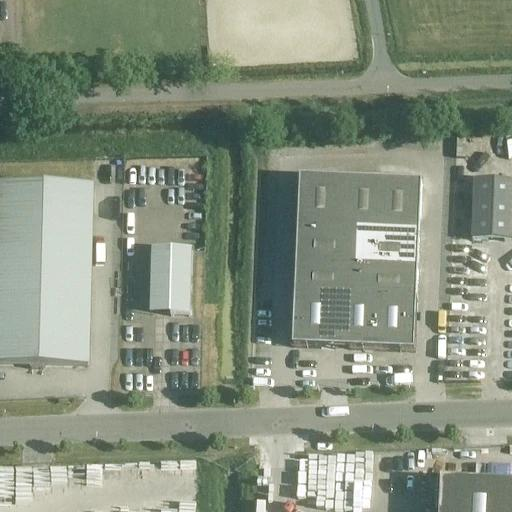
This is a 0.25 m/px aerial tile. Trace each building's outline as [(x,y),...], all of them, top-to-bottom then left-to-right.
[(299,192),(297,232),(339,234),(341,181),(313,180),(300,180),(300,192),(299,192)] [(341,181),(339,234),(358,235),(378,235),(381,183),(341,181)] [(511,183),(474,182),(472,242),(511,244),(511,240),(511,183)] [(408,184),(381,183),(378,235),(419,237),(421,198),(420,198),(421,185),(408,184)] [(76,368),(86,368),(91,187),(0,184),(0,365),(27,367),(27,369),(29,371),(42,371),(44,369),(44,367),(76,368)] [(358,235),(339,234),(297,232),(296,264),(357,267),(358,235)] [(378,235),(358,235),(357,267),(418,269),(419,237),(378,235)] [(192,253),(152,252),(151,311),(171,311),(171,317),(190,318),(192,253)] [(356,299),(357,267),(296,264),(295,296),(356,299)] [(418,269),(357,267),(356,299),(376,299),(373,352),(401,354),(401,353),(414,354),(414,341),(415,341),(418,269)] [(306,350),(373,352),(376,299),(356,299),(295,296),(293,336),(294,336),(293,349),(306,349),(306,350)] [(511,511),(511,492),(441,489),(439,511),(511,511)]
